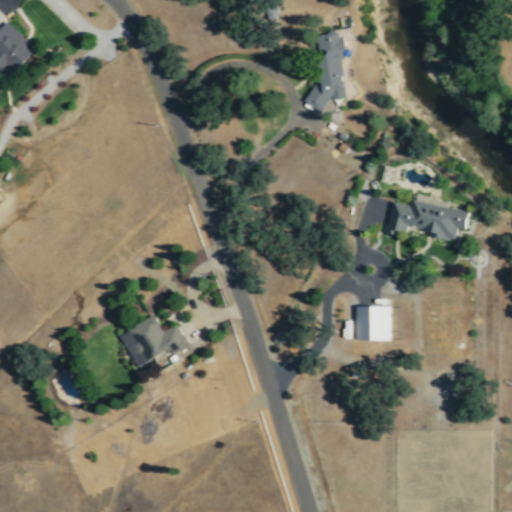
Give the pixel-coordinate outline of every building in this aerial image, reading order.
[(4,21),(0,24),(0,68),(4,65),(10,72),(32,51),(4,21)] [(301,101),(319,112),(328,97),(330,99),(342,97),(339,74),(338,61),(342,54),(339,30),(312,34),(317,75),(301,101)] [(467,212),(410,200),(409,205),(390,202),(384,231),(403,235),(405,229),(453,239),(455,229),(463,230),(467,212)] [(388,306),(353,307),(353,341),(388,341),(388,306)] [(165,351),(168,356),(187,345),(175,324),(161,332),(152,316),(117,335),(135,367),(165,351)]
